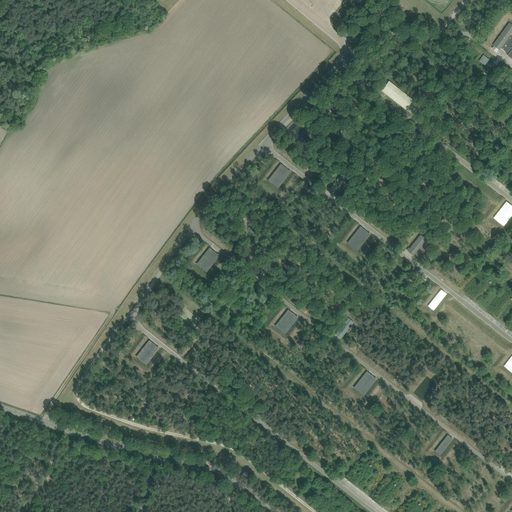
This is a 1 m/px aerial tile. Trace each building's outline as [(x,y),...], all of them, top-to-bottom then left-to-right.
[(494,46),(492,49),(497,52),(499,49),(500,50),(501,48),(509,54),(508,55),(511,58),(511,36),(510,36),(511,33),(511,24),(510,22),(493,45),(494,46)] [(389,81),(381,91),(413,117),(420,107),(389,81)] [(281,164),(268,180),(278,188),(291,172),(281,164)] [(342,173),(329,189),(334,194),(347,177),(342,173)] [(511,215),(511,205),(507,201),(494,218),(504,226),(511,215)] [(360,226),(347,243),(358,251),(371,234),(360,226)] [(420,235),(407,251),(413,256),(423,242),(425,244),(427,241),(426,240),(426,239),(420,235)] [(220,255),(209,247),(196,264),(207,272),(220,255)] [(275,260),(270,256),(257,273),(262,277),(275,260)] [(447,294),(441,289),(428,306),(433,310),(447,294)] [(275,326),(286,334),(298,317),(288,309),(275,326)] [(354,322),(348,317),(335,334),(341,339),(354,322)] [(160,348),(149,340),(136,356),(147,365),(160,348)] [(377,379),(367,371),(354,387),(364,395),(377,379)] [(448,434),(434,451),(440,456),(453,439),(448,434)]
